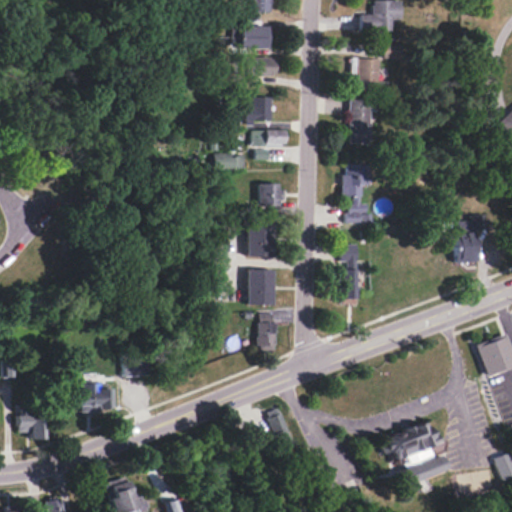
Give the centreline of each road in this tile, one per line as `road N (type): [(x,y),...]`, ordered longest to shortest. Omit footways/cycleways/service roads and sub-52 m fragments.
road 1 (tertiary): [(0,473),(89,451),(511,285)]
road 2 (residential): [(298,367),(309,0)]
